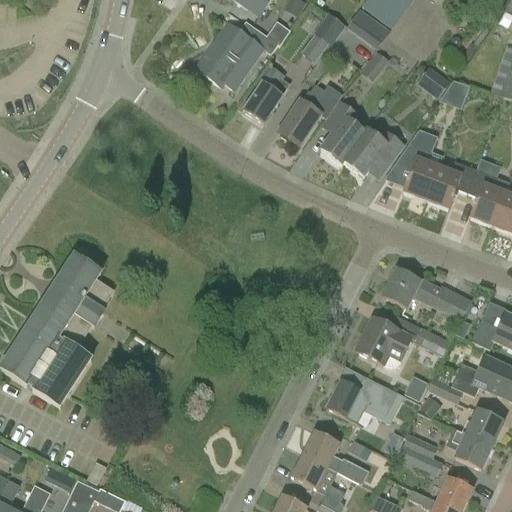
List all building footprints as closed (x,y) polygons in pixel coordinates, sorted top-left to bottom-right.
[(273,0),(231,0),(260,19),(273,0)] [(370,0),(362,11),(391,33),(415,0),(370,0)] [(317,36),(323,19),(309,13),(302,31),(317,36)] [(388,37),(371,25),(359,42),(375,54),(388,37)] [(250,28),(243,38),(228,28),(196,73),(220,91),(222,88),(234,97),(264,54),(270,58),(277,49),(279,50),(289,35),(276,26),(266,40),(250,28)] [(315,37),(300,57),(315,67),(329,47),(315,37)] [(511,51),(506,49),(489,97),(511,104),(511,51)] [(372,86),(389,65),(375,55),(359,77),(372,86)] [(243,114),(263,128),(289,88),(280,82),(282,80),(267,70),(255,89),(258,91),(243,114)] [(429,71),(417,87),(437,103),(449,87),(429,71)] [(444,98),(464,105),(468,91),(465,90),(453,85),(444,98)] [(300,104),(278,137),(297,150),(319,117),(311,111),(317,101),(308,95),(301,105),(300,104)] [(343,166),(364,136),(352,127),(358,119),(340,106),(325,125),(335,133),(320,153),(341,169),(343,166)] [(364,136),(343,166),(363,181),(378,161),(388,169),(403,150),(385,136),(379,143),(366,133),(364,136)] [(437,170),(426,166),(430,157),(408,149),(393,170),(411,176),(403,196),(424,204),(437,170)] [(437,170),(424,204),(447,213),(455,192),(465,196),(474,174),(454,166),(450,175),(437,170)] [(469,222),(491,230),(504,196),(508,186),(474,174),(465,196),(477,201),(469,222)] [(511,198),(504,196),(491,230),(511,238),(511,198)] [(98,313),(109,296),(94,286),(99,277),(72,259),(0,370),(0,373),(59,412),(90,364),(72,352),(88,328),(93,331),(103,316),(98,313)] [(420,283),(419,285),(395,273),(382,300),(405,312),(412,299),(432,309),(431,311),(460,326),(471,305),(441,289),(439,293),(420,283)] [(511,320),(505,317),(499,332),(481,324),(471,346),(489,354),(493,344),(511,352),(511,320)] [(372,323),(356,356),(383,369),(385,371),(387,372),(390,372),(393,372),(395,371),(397,369),(399,367),(400,364),(408,348),(411,342),(383,328),(372,323)] [(412,346),(413,347),(443,361),(450,347),(420,332),(412,346)] [(461,368),(451,389),(474,400),(479,390),(511,404),(511,374),(498,369),(499,367),(486,361),(479,376),(461,368)] [(405,398),(421,405),(430,385),(415,378),(405,398)] [(389,428),(403,400),(366,381),(365,383),(362,381),(357,393),(340,385),(327,413),(357,428),(363,415),(389,428)] [(474,401),(474,400),(451,389),(436,382),(435,384),(433,383),(427,395),(457,409),(463,396),(474,401)] [(466,425),(461,436),(492,450),(502,426),(476,414),(471,427),(466,425)] [(492,450),(461,436),(453,432),(445,450),(458,456),(455,462),(481,474),(492,450)] [(342,464),(333,460),(339,448),(315,436),(303,459),(337,476),(336,477),(361,489),(368,476),(342,463),(342,464)] [(437,451),(407,438),(401,451),(419,460),(431,465),(432,463),(437,451)] [(352,444),(347,455),(366,465),(372,454),(352,444)] [(2,449),(0,448),(0,461),(10,466),(15,455),(2,449)] [(337,476),(303,459),(291,482),(325,499),(320,509),(326,511),(341,511),(343,509),(339,507),(344,497),(330,490),(336,477),(337,476)] [(442,467),(432,463),(431,465),(419,460),(415,470),(436,480),(442,467)] [(436,506),(449,511),(463,511),(472,494),(447,482),(436,506)] [(8,485),(0,499),(0,511),(8,511),(19,491),(8,485)] [(90,511),(98,495),(77,485),(63,511),(90,511)] [(42,511),(49,498),(34,490),(23,511),(42,511)] [(449,511),(436,506),(412,494),(408,503),(422,510),(421,511),(423,511),(449,511)] [(276,511),(306,511),(282,500),(276,511)] [(401,511),(402,511),(376,500),(370,511),(401,511)]
